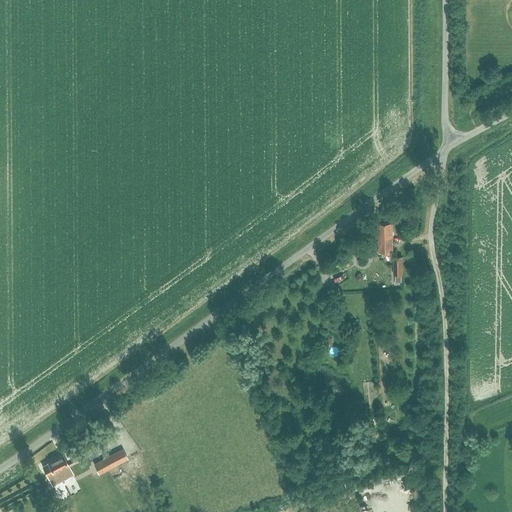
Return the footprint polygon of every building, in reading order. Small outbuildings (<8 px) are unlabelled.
[(392,222),(377,222),(378,251),(393,251),(392,222)] [(402,256),(393,257),(394,274),(403,274),(402,256)] [(146,389),(135,397),(138,401),(149,394),(146,389)] [(123,449),(94,464),(99,473),(127,458),(123,449)] [(63,455),(43,465),(47,474),(51,481),(56,478),(65,474),(71,470),(68,465),(63,455)] [(0,491),(1,494),(25,484),(22,475),(0,483),(0,491)]
